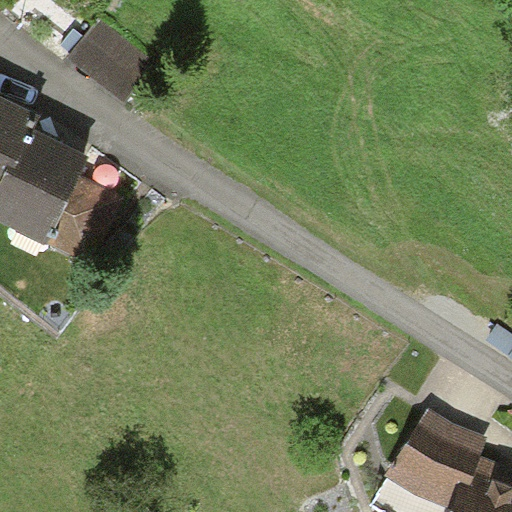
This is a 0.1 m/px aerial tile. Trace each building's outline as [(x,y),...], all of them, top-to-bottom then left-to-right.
[(0,101),(0,191),(8,174),(14,176),(34,134),(40,121),(13,108),(0,101)] [(53,143),(34,134),(14,176),(8,174),(0,191),(0,227),(47,250),(50,246),(81,179),(91,161),(53,143)] [(121,198),(81,179),(50,246),(89,264),(121,198)] [(481,458),(486,439),(428,414),(387,479),(417,496),(458,511),(481,458)] [(511,511),(511,469),(481,458),(458,511),(457,511),(511,511)]
